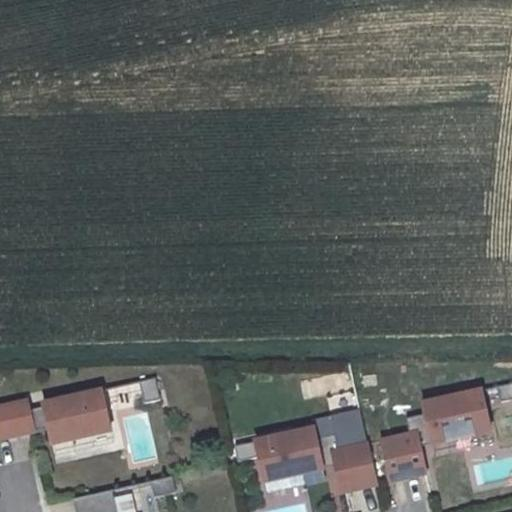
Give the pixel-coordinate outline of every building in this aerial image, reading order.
[(154,377),(138,381),(143,402),(159,399),(154,377)] [(511,384),(496,388),(499,403),(511,399),(511,384)] [(27,402),(0,407),(0,439),(48,428),(51,444),(110,431),(100,389),(42,403),(43,407),(29,411),(27,402)] [(409,434),(380,441),(389,481),(425,473),(418,443),(429,440),(430,444),(489,430),(480,391),(421,405),(423,415),(405,418),(409,434)] [(340,493),(376,485),(366,445),(338,452),(334,436),(316,440),(313,429),(234,447),(238,464),(259,460),(264,483),(334,466),(340,493)] [(172,477),(150,482),(154,498),(175,493),(172,477)] [(116,511),(112,491),(73,500),(75,511),(116,511)]
